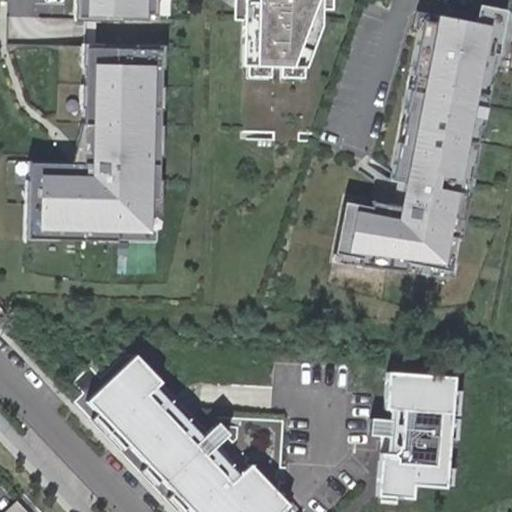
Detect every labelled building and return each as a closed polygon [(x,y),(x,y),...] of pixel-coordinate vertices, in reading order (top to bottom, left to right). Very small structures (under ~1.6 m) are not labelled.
[(73,0),(73,19),(146,21),(146,0),(73,0)] [(250,0),(249,59),(340,60),(351,21),(351,0),(250,0)] [(490,0),(487,16),(436,6),(402,172),(411,174),(407,196),(383,191),(357,186),(355,193),(345,244),(343,253),(369,257),(415,263),(460,268),(461,259),(467,231),(471,232),(511,32),(511,2),(497,0),(490,0)] [(162,34),(83,32),(80,148),(91,148),(91,163),(26,162),(24,240),(116,242),(117,229),(145,230),(145,215),(157,215),(162,34)] [(201,434),(128,357),(80,404),(182,511),(277,511),(282,507),(243,467),(218,440),(221,437),(210,426),(201,434)] [(450,375),(383,369),(379,419),(367,418),(366,434),(378,434),(373,496),(410,499),(411,485),(442,488),(450,375)] [(23,511),(14,502),(2,511),(23,511)]
